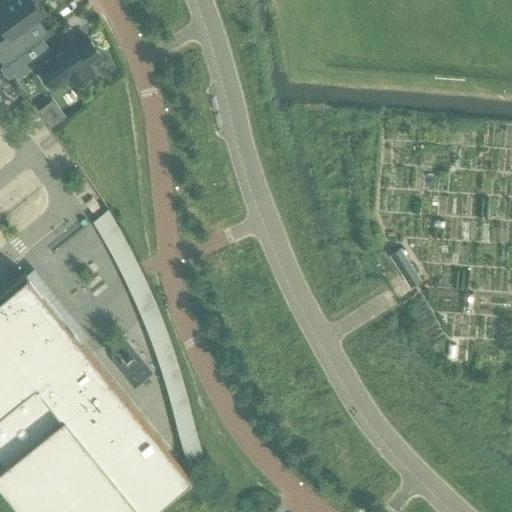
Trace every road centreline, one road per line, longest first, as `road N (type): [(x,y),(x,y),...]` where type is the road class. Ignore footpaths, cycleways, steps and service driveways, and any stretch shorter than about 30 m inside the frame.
road 1 (unknown): [(222,0),(265,146),(320,280),(393,397),(511,511)]
road 2 (unclassified): [(107,0),(140,59),(167,259),(192,343),(237,429),(316,511)]
